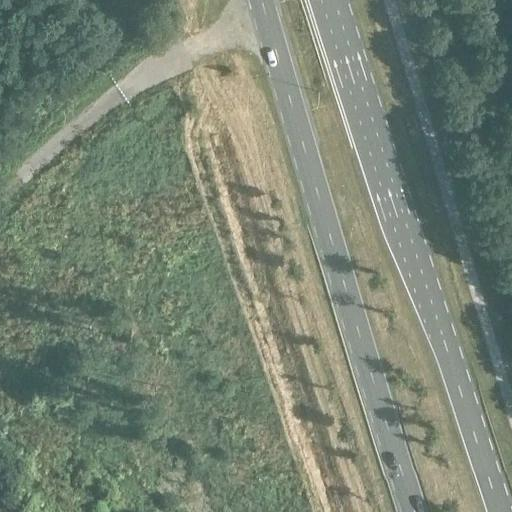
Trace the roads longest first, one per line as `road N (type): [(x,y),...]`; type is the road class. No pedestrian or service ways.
road 1 (primary): [(499,511),(331,0)]
road 2 (primary): [(264,0),(414,511)]
